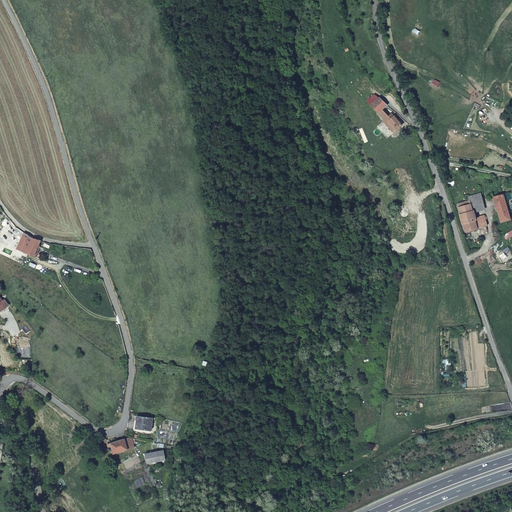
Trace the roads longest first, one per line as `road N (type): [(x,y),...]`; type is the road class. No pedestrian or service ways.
road 1 (unclassified): [(43,511),(29,451),(4,397),(7,384),(22,378),(98,430),(112,432),(124,420),(130,358),(92,244)]
road 2 (track): [(511,132),(503,87),(392,10),(384,17),(395,58),(481,102)]
road 3 (unclassified): [(92,244),(47,95),(3,0)]
road 4 (residential): [(511,394),(431,158)]
road 5 (residential): [(431,158),(383,49),(376,0)]
road 6 (motorway): [(511,458),(377,511)]
